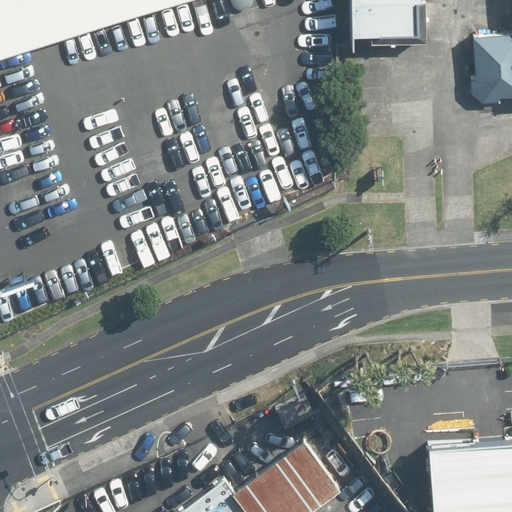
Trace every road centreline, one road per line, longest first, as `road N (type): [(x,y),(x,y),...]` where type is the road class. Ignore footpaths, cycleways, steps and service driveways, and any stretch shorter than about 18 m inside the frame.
road 1 (unclassified): [(0,422),(334,287),(511,270)]
road 2 (unknown): [(449,133),(452,0)]
